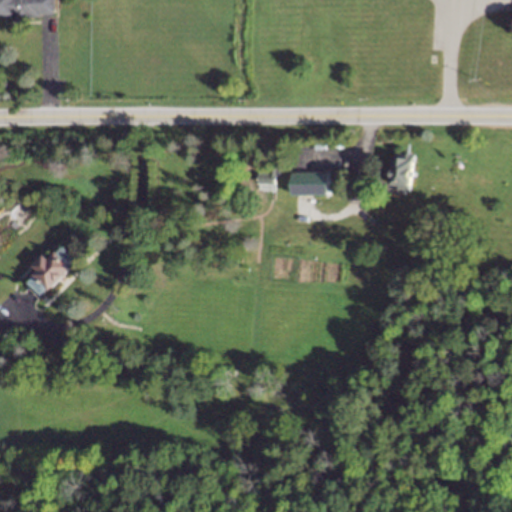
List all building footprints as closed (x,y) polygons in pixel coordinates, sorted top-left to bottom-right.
[(41,11),(41,15),(29,15),(29,18),(10,19),(10,16),(0,16),(0,0),(52,0),(53,11),(41,11)] [(388,186),(389,154),(412,155),(412,186),(388,186)] [(287,187),(288,168),(325,169),(325,188),(287,187)] [(275,171),(275,186),(255,186),(255,171),(275,171)] [(23,283),(29,277),(28,275),(34,269),(30,264),(40,254),(43,257),(60,243),(72,256),(66,262),(69,265),(35,296),(23,283)]
